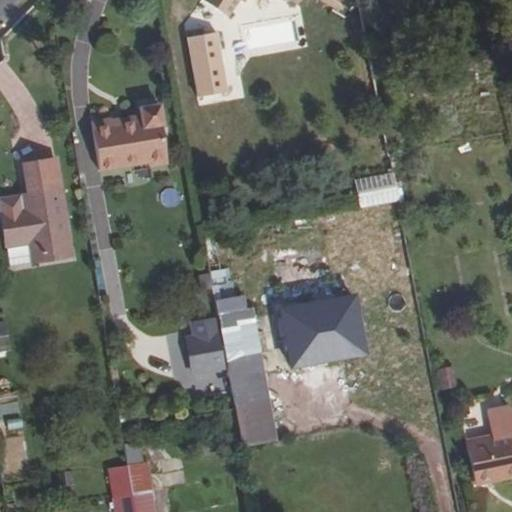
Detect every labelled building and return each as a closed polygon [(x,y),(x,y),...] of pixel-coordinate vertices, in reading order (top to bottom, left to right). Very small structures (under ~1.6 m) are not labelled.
[(203,0),(226,15),(236,0),(294,0),(297,2),(298,0),(203,0)] [(140,109),(143,121),(113,126),(112,120),(92,124),(101,172),(150,163),(151,168),(169,164),(162,125),(163,125),(160,105),(140,109)] [(71,255),(55,155),(20,161),(26,196),(28,210),(22,211),(1,214),(6,246),(30,241),(34,261),(71,255)] [(354,179),(359,209),(400,201),(395,172),(354,179)] [(28,210),(26,196),(20,196),(22,211),(28,210)] [(209,263),(218,314),(229,312),(221,265),(232,263),(227,234),(204,238),(209,263)] [(9,265),(34,261),(30,241),(6,246),(9,265)] [(234,405),(268,399),(251,308),(229,312),(218,314),(234,405)] [(334,309),(289,317),(293,333),(285,334),(291,367),(343,358),(334,309)] [(289,317),(282,318),(285,334),(293,333),(289,317)] [(217,319),(190,323),(192,336),(188,337),(195,375),(225,369),(217,319)] [(242,446),(275,440),(268,399),(234,405),(235,410),(242,446)] [(511,476),(511,423),(509,408),(462,417),(474,477),(495,472),(496,480),(511,476)] [(127,467),(142,464),(139,443),(123,445),(127,467)] [(131,497),(150,494),(146,464),(127,467),(131,497)] [(108,470),(113,500),(131,497),(127,467),(108,470)] [(475,484),(496,480),(495,472),(474,477),(475,484)] [(153,511),(150,494),(131,497),(133,511),(153,511)] [(133,511),(131,497),(113,500),(114,511),(133,511)]
